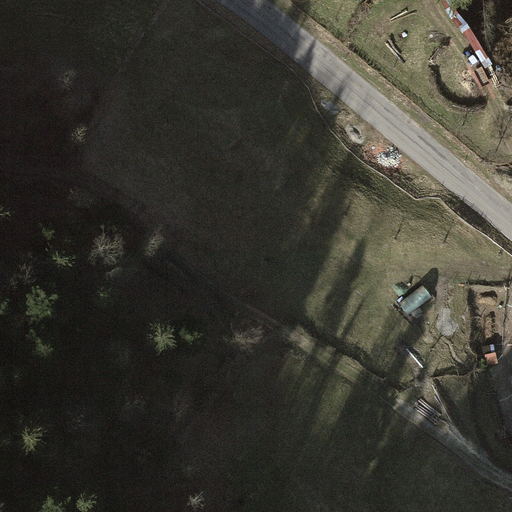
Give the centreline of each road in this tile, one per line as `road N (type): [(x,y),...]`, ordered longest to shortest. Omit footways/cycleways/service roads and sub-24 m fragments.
road 1 (track): [(0,169),(54,175),(106,197),(251,308),(511,483)]
road 2 (tertiary): [(243,0),(511,219)]
